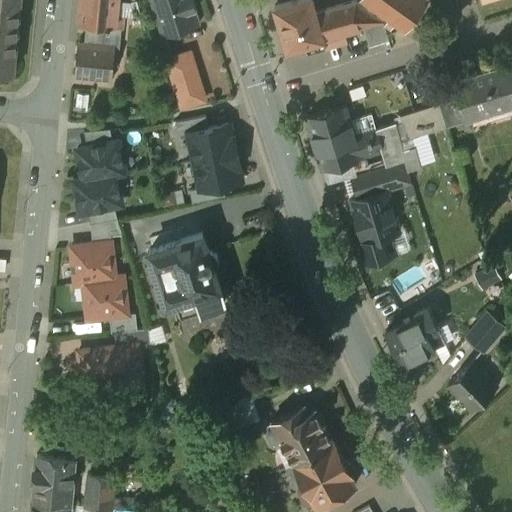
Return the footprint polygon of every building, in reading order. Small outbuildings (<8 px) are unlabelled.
[(20,0),(0,0),(0,68),(13,70),(20,0)] [(80,0),(79,21),(88,22),(117,25),(117,24),(119,0),(80,0)] [(151,0),(162,34),(201,21),(196,7),(197,6),(194,0),(151,0)] [(313,0),(292,0),(275,5),(288,47),(305,42),(323,37),(324,37),(317,12),(313,0)] [(357,0),(354,0),(317,12),(324,37),(365,24),(383,19),(357,0)] [(420,0),(373,0),(404,22),(420,0)] [(383,19),(365,24),(370,44),(389,39),(383,19)] [(117,25),(88,22),(86,42),(115,46),(120,47),(123,25),(117,24),(117,25)] [(323,37),(305,42),(308,51),(326,46),(323,37)] [(86,42),(79,41),(76,74),(112,77),(115,46),(86,42)] [(191,50),(167,57),(182,105),(206,98),(191,50)] [(507,66),(460,80),(459,78),(458,78),(463,96),(470,118),(471,118),(471,115),(511,101),(511,76),(508,63),(506,63),(507,66)] [(463,96),(454,99),(454,98),(439,102),(446,125),(470,118),(463,96)] [(439,102),(401,114),(408,137),(446,125),(439,102)] [(346,104),(307,116),(323,167),(325,166),(352,158),(383,149),(386,163),(405,158),(408,169),(421,166),(415,144),(403,147),(396,120),(355,132),(346,104)] [(189,131),(209,127),(206,114),(176,120),(178,134),(190,132),(189,131)] [(190,132),(195,159),(237,150),(236,143),(234,143),(229,122),(209,127),(189,131),(190,132)] [(111,128),(84,130),(87,145),(113,140),(111,128)] [(77,148),(84,177),(116,172),(125,171),(118,139),(113,140),(87,145),(77,148)] [(237,150),(195,159),(201,186),(201,188),(223,183),(241,179),(237,159),(239,158),(237,150)] [(352,158),(325,166),(329,179),(352,173),(369,168),(366,157),(352,161),(352,158)] [(369,168),(352,173),(359,196),(387,187),(387,188),(412,181),(408,169),(405,158),(386,163),(369,168)] [(122,202),(116,172),(84,177),(75,179),(81,210),(88,209),(115,204),(122,202)] [(201,188),(201,186),(190,189),(193,202),(226,194),(223,183),(201,188)] [(387,187),(359,196),(352,198),(364,238),(363,238),(364,240),(383,234),(400,229),(387,188),(387,187)] [(115,204),(88,209),(91,223),(118,218),(115,204)] [(91,223),(93,242),(112,240),(111,238),(123,233),(118,218),(91,223)] [(203,231),(149,247),(166,301),(176,298),(181,314),(204,307),(208,308),(213,308),(217,307),(221,304),(223,301),(225,300),(215,269),(218,265),(219,260),(219,255),(217,251),(213,248),(208,246),(203,231)] [(383,234),(364,240),(363,238),(357,240),(363,260),(389,253),(383,234)] [(84,282),(116,276),(112,240),(93,242),(71,245),(76,283),(84,282)] [(494,264),(476,274),(483,287),(501,277),(494,264)] [(116,276),(84,282),(88,317),(109,315),(128,312),(123,274),(116,276)] [(418,315),(386,329),(401,361),(435,345),(429,331),(439,326),(428,305),(416,310),(418,315)] [(511,321),(493,305),(469,332),(488,349),(511,322),(511,321)] [(128,312),(109,315),(111,331),(115,331),(138,328),(136,312),(128,312)] [(138,328),(115,331),(117,344),(139,342),(139,345),(151,343),(149,326),(138,328)] [(439,326),(429,331),(435,345),(445,341),(439,326)] [(117,344),(79,349),(84,389),(144,382),(139,345),(139,342),(117,344)] [(498,385),(473,359),(449,383),(474,409),(498,385)] [(253,397),(232,404),(240,426),(261,419),(253,397)] [(304,402),(271,419),(274,424),(268,427),(267,431),(274,444),(278,445),(283,442),(293,461),(333,439),(323,422),(323,417),(320,413),(317,410),(315,406),(308,410),(304,402)] [(333,439),(293,461),(304,481),(299,484),(297,488),(304,501),(308,502),(314,499),(316,504),(356,483),(351,474),(353,473),(351,471),(353,467),(349,459),(344,458),(334,439),(333,439)] [(75,458),(36,454),(35,467),(34,467),(33,482),(34,482),(32,500),(70,503),(75,458)] [(114,475),(89,473),(86,506),(111,509),(114,475)] [(243,505),(236,490),(230,493),(236,508),(243,505)] [(32,500),(30,511),(70,511),(71,504),(70,503),(32,500)]
